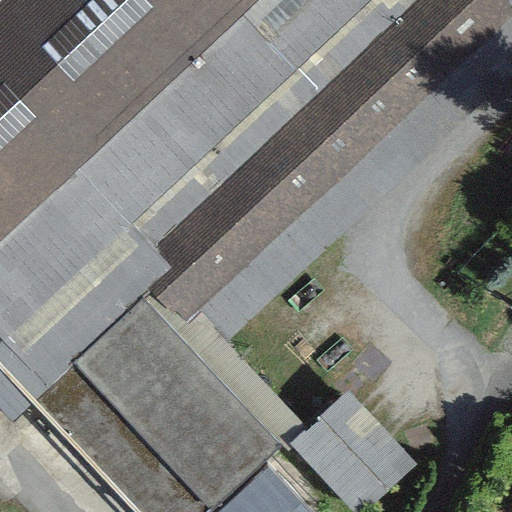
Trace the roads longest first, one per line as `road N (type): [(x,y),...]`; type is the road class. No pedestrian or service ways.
road 1 (unknown): [(0,383),(9,342),(39,282),(318,0)]
road 2 (unknown): [(80,511),(17,446),(0,416)]
